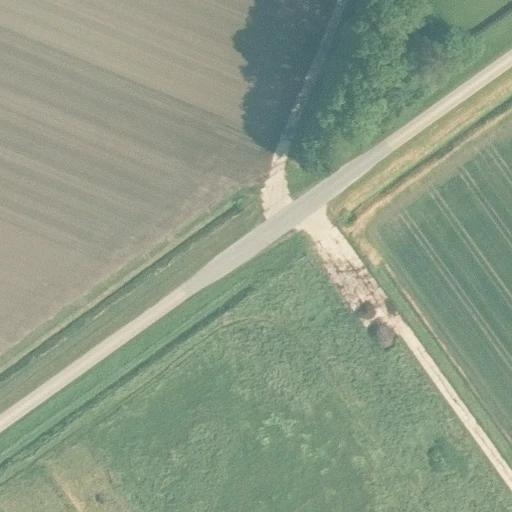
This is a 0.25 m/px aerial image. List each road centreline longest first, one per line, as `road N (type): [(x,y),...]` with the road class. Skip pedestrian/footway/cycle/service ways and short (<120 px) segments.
road 1 (unclassified): [(0,420),(511,62)]
road 2 (unknown): [(315,198),(511,478)]
